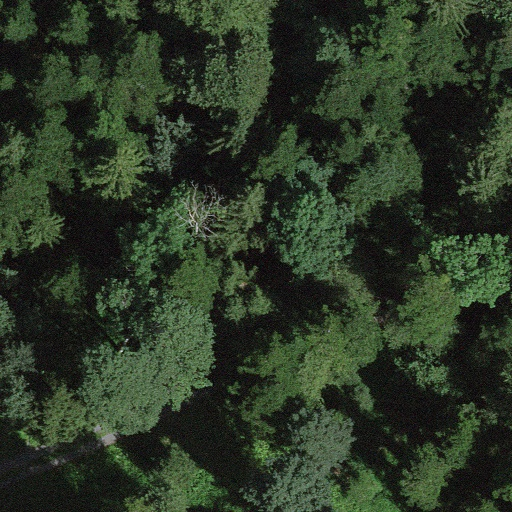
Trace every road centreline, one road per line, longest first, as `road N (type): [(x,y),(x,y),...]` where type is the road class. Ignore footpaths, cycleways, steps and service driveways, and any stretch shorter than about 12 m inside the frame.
road 1 (track): [(0,476),(511,257)]
road 2 (track): [(341,511),(157,412)]
